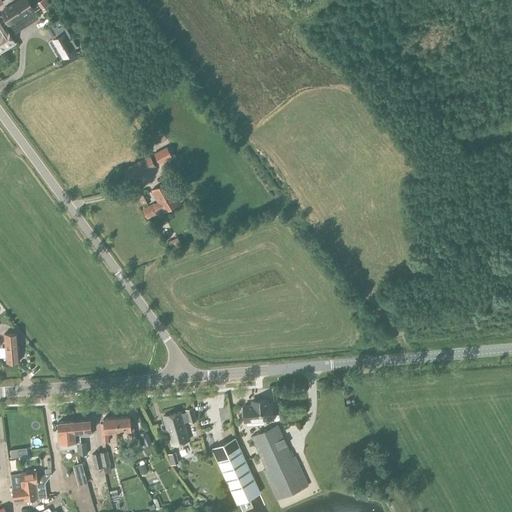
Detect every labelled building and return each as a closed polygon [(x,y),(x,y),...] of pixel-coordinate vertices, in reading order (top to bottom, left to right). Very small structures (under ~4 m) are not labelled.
[(20,0),(2,12),(10,24),(34,9),(28,0),(20,0)] [(49,4),(46,0),(40,0),(37,3),(42,10),(49,4)] [(8,26),(2,16),(0,16),(0,33),(6,40),(10,37),(5,28),(8,26)] [(53,40),(64,57),(74,51),(73,49),(77,46),(68,32),(64,34),(64,33),(53,40)] [(0,52),(15,42),(15,41),(13,42),(10,37),(6,40),(0,33),(0,52)] [(112,107),(107,109),(113,120),(117,117),(112,107)] [(159,164),(172,157),(167,146),(154,154),(159,164)] [(149,155),(123,169),(128,180),(155,166),(149,155)] [(167,183),(153,190),(159,203),(155,205),(155,204),(143,210),(147,218),(159,212),(157,209),(161,207),(164,212),(179,202),(167,183)] [(182,247),(178,238),(169,242),(173,250),(182,247)] [(19,347),(17,332),(4,334),(7,362),(20,361),(19,353),(20,353),(20,346),(19,347)] [(272,403),(268,404),(267,399),(252,400),(252,405),(244,406),(244,410),(242,411),(242,416),(244,416),(245,421),(246,421),(247,425),(264,423),(264,419),(273,418),(273,414),(275,413),(275,408),(272,408),(272,403)] [(185,409),(186,412),(183,413),(182,409),(162,415),(171,446),(191,440),(186,422),(189,421),(189,423),(196,421),(193,407),(185,409)] [(117,417),(118,431),(128,430),(129,440),(135,439),(133,420),(131,420),(130,416),(117,417)] [(108,432),(118,431),(117,417),(103,418),(104,422),(101,423),(103,442),(109,442),(108,432)] [(76,442),(77,442),(81,442),(80,431),(83,431),(83,435),(92,434),(91,419),(74,421),(76,442)] [(60,444),(76,442),(74,421),(58,422),(60,444)] [(309,485),(296,455),(293,457),(278,424),(251,436),(266,469),(263,470),(277,500),(309,485)] [(152,443),(147,430),(140,433),(146,446),(152,443)] [(160,435),(155,437),(160,449),(165,447),(160,435)] [(202,439),(205,448),(215,445),(212,436),(202,439)] [(259,493),(260,493),(235,438),(213,448),(238,503),(259,493)] [(81,442),(77,442),(78,455),(88,454),(87,441),(81,442)] [(100,452),(103,466),(111,465),(108,450),(100,452)] [(171,464),(172,464),(179,462),(175,451),(168,453),(169,459),(170,463),(171,464)] [(92,454),(95,468),(103,466),(100,452),(92,454)] [(165,493),(175,488),(160,460),(150,465),(165,493)] [(87,483),(82,462),(73,464),(78,485),(87,483)] [(22,483),(12,484),(15,502),(37,499),(36,489),(31,489),(30,484),(38,483),(37,470),(21,472),(22,483)] [(123,507),(136,504),(131,486),(123,488),(125,494),(120,495),(123,507)] [(109,491),(110,506),(119,506),(118,491),(109,491)]
